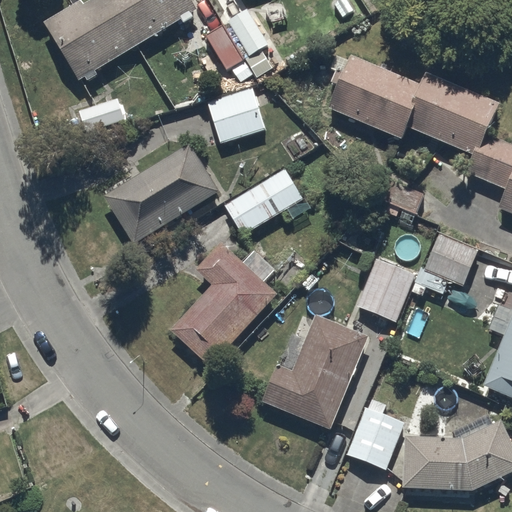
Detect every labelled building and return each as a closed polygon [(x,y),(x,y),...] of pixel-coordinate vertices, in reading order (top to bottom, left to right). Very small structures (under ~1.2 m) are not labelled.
[(80,10),(43,32),(78,89),(84,85),(87,89),(96,83),(94,80),(180,27),(183,32),(193,26),(190,22),(196,18),(184,0),(105,0),(83,14),(80,10)] [(389,0),(395,9),(409,0),(389,0)] [(245,65),(238,53),(241,51),(249,64),(269,51),(247,16),(227,29),(238,47),(235,48),(224,31),(204,43),(227,79),(231,76),(239,88),(252,80),(243,67),(245,65)] [(351,61),(343,82),(335,79),(330,91),(338,94),(328,118),(403,148),(408,135),(473,162),(465,180),(506,196),(497,218),(511,223),(511,146),(488,137),(500,109),(425,79),(420,89),(351,61)] [(207,108),(219,150),(266,136),(254,94),(207,108)] [(83,117),(79,118),(85,138),(126,125),(119,102),(82,113),(83,117)] [(218,201),(188,152),(103,204),(133,253),(218,201)] [(285,177),(225,213),(243,242),(283,218),(287,226),(290,224),(292,227),(309,217),(285,177)] [(422,303),(426,294),(442,301),(448,287),(462,293),(478,256),(440,239),(424,276),(421,274),(411,298),(422,303)] [(194,279),(211,294),(169,340),(209,377),(278,302),(221,250),(194,279)] [(377,262),(356,314),(395,330),(416,278),(377,262)] [(511,323),(483,394),(511,405),(511,323)] [(276,376),(262,411),(329,439),(367,345),(316,324),(292,382),(276,376)] [(366,412),(346,462),(386,478),(406,428),(366,412)] [(404,445),(402,496),(473,499),(511,480),(511,445),(505,431),(502,433),(500,429),(462,448),(404,445)]
